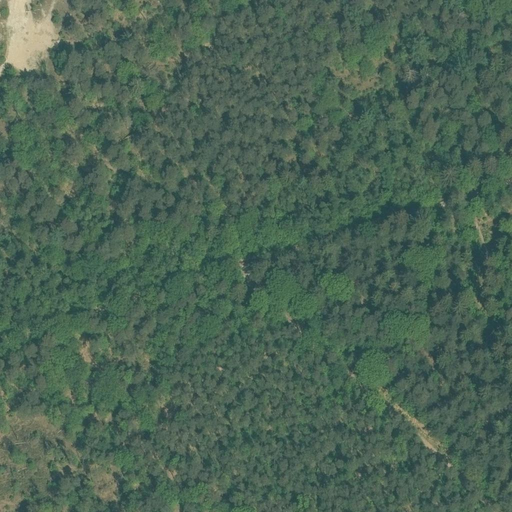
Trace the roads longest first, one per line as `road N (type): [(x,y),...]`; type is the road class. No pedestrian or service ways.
road 1 (unknown): [(198,511),(145,504),(119,485),(102,441),(118,410),(277,280),(445,243),(511,214)]
road 2 (track): [(465,198),(0,343)]
road 3 (track): [(498,511),(237,269)]
